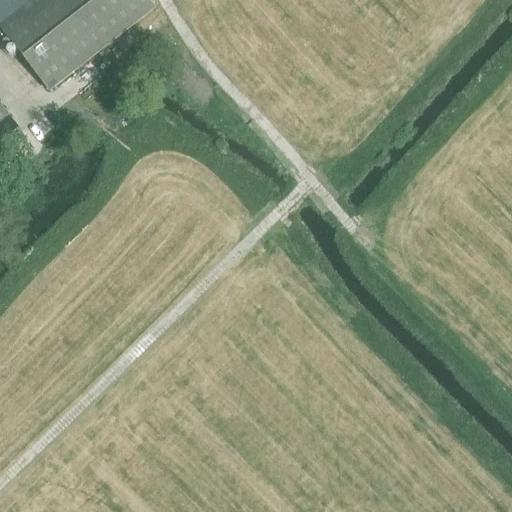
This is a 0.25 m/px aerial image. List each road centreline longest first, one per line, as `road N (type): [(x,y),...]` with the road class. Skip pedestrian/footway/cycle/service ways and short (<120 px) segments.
road 1 (track): [(312,179),(0,483)]
road 2 (track): [(356,232),(207,64),(164,0)]
